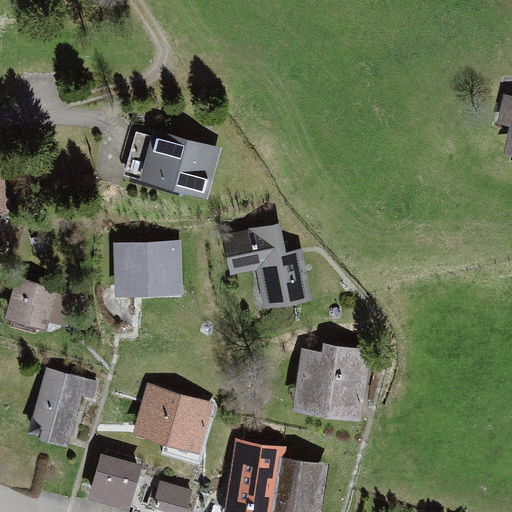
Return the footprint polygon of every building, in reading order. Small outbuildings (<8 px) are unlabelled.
[(511,142),(511,145),(511,144),(511,99),(506,98),(502,119),(511,121),(511,142)] [(229,154),(156,137),(146,183),(219,199),(229,154)] [(8,159),(0,159),(0,214),(11,214),(8,159)] [(290,227),(231,239),(239,276),(264,271),(273,312),(320,302),(309,251),(296,254),(290,227)] [(185,242),(119,247),(122,300),(189,296),(185,242)] [(83,297),(17,281),(7,324),(51,335),(53,325),(75,330),(83,297)] [(332,352),(306,350),(302,411),(372,416),(377,347),(335,344),(332,352)] [(85,381),(49,375),(40,422),(52,430),(51,440),(73,444),(85,381)] [(200,450),(216,401),(149,380),(133,429),(200,450)] [(270,511),(280,459),(283,449),(264,446),(263,450),(239,448),(231,501),(224,500),(223,511),(222,511),(270,511)] [(280,459),(270,511),(314,511),(321,471),(297,467),(298,462),(280,459)] [(150,470),(107,460),(96,501),(140,511),(150,470)] [(178,511),(185,511),(193,488),(162,478),(153,504),(178,511)]
